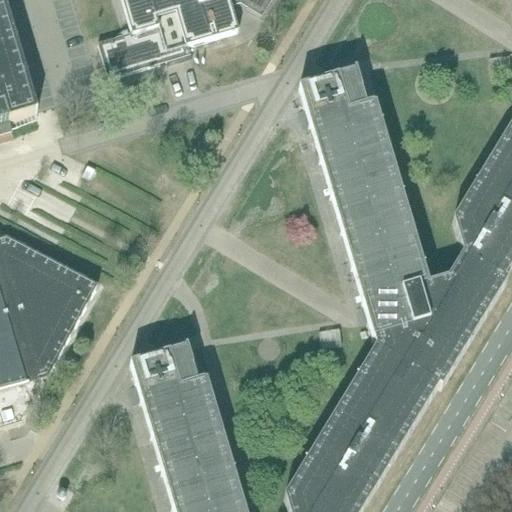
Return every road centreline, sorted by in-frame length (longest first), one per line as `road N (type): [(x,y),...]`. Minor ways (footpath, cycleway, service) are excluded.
road 1 (unclassified): [(25,511),(276,101)]
road 2 (unclassified): [(60,148),(257,90),(276,101)]
road 3 (unclassified): [(396,511),(511,325)]
